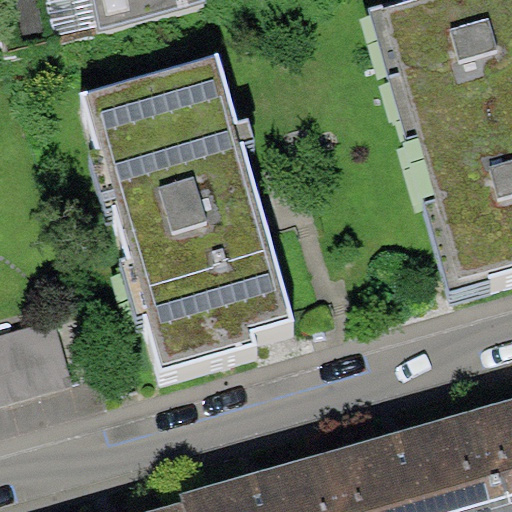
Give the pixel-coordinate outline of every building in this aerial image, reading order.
[(0,0),(0,35),(5,60),(99,35),(91,0),(0,0)] [(91,0),(99,35),(202,7),(200,0),(91,0)] [(511,0),(465,0),(393,21),(400,46),(394,48),(418,131),(424,129),(436,171),(429,173),(461,281),(473,278),(478,297),(502,290),(511,287),(511,0)] [(217,71),(80,110),(96,167),(115,162),(122,188),(115,190),(123,219),(112,222),(127,275),(138,272),(147,301),(154,299),(162,325),(143,331),(159,388),(185,380),(256,360),(253,347),(293,336),(217,71)] [(53,325),(0,339),(0,406),(70,387),(53,325)] [(511,511),(511,418),(494,423),(470,430),(492,511),(511,511)] [(492,511),(470,430),(353,464),(326,471),(337,511),(492,511)] [(184,511),(337,511),(326,471),(223,501),(184,511)]
